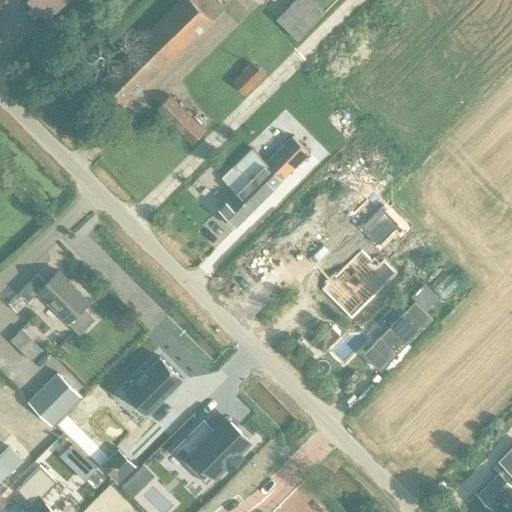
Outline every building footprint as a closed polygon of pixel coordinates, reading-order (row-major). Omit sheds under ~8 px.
[(27,0),(33,7),(40,15),(46,20),(67,0),(27,0)] [(116,113),(212,20),(225,8),(216,0),(180,0),(92,88),(116,113)] [(312,0),(294,0),(287,7),(309,29),(325,13),(312,0)] [(33,7),(27,12),(34,20),(40,15),(33,7)] [(298,41),(309,29),(287,7),(275,19),(298,41)] [(42,71),(56,57),(58,58),(75,39),(60,26),(52,34),(47,30),(38,39),(24,53),(42,71)] [(252,61),(232,82),(245,95),(267,75),(252,61)] [(157,108),(183,134),(193,144),(206,131),(170,95),(157,108)] [(237,192),(218,210),(234,226),(295,166),(302,159),(309,152),(293,136),(266,163),(252,149),(223,178),(237,192)] [(361,250),(322,289),(351,319),(356,313),(376,293),(385,284),(367,266),(372,262),(361,250)] [(37,273),(19,292),(28,301),(37,292),(67,322),(80,335),(95,319),(83,307),(89,301),(58,270),(46,282),(37,273)] [(416,302),(365,354),(382,371),(433,319),(416,302)] [(160,356),(124,391),(147,414),(182,378),(160,356)] [(58,371),(27,401),(48,422),(51,425),(81,395),(79,393),(58,371)] [(203,419),(173,450),(193,470),(202,461),(215,473),(226,462),(229,465),(241,454),(238,451),(249,439),(227,417),(214,429),(203,419)] [(0,476),(6,471),(7,471),(21,458),(7,444),(0,451),(0,476)] [(72,444),(60,456),(86,482),(98,469),(72,444)] [(118,448),(101,465),(118,482),(135,465),(118,448)] [(505,467),(478,494),(492,507),(502,497),(507,501),(511,502),(511,489),(511,488),(511,487),(511,448),(499,461),(505,467)] [(55,511),(41,497),(57,481),(40,464),(16,488),(32,503),(27,508),(25,506),(19,511),(55,511)] [(129,479),(122,486),(133,497),(140,491),(129,479)]
